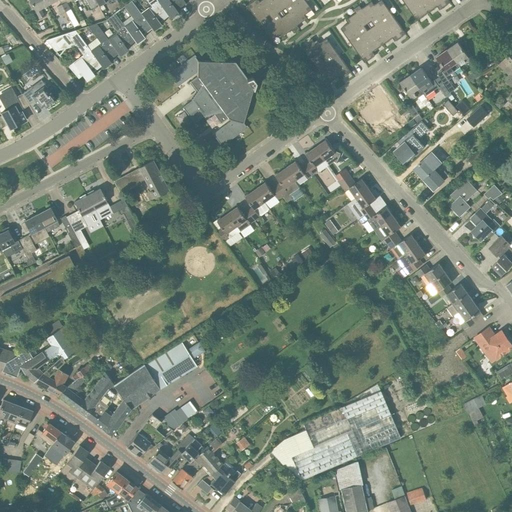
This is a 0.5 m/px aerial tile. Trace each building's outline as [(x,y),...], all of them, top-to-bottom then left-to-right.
[(47,6),(44,0),(29,0),(39,19),(44,16),(40,9),(47,6)] [(59,0),(62,5),(62,6),(65,12),(74,27),(79,25),(70,9),(67,3),(72,0),(59,0)] [(85,0),(91,9),(98,5),(94,0),(85,0)] [(158,1),(156,0),(146,0),(151,6),(141,14),(140,14),(151,29),(153,31),(161,24),(160,23),(163,21),(168,16),(170,18),(158,1)] [(158,0),(158,1),(170,18),(178,12),(174,6),(176,4),(180,8),(186,4),(183,0),(158,0)] [(269,14),(259,1),(258,0),(254,0),(246,6),(248,9),(271,40),(279,34),(281,37),(284,35),(272,19),(269,21),(265,16),(269,14)] [(296,31),(284,15),(281,17),(277,12),(280,10),(273,0),(261,0),(259,1),(269,14),(272,19),(284,35),(291,30),(293,33),(296,31)] [(303,21),(287,0),(273,0),(280,10),(284,7),(288,12),(284,15),(296,31),(299,29),(297,26),(303,21)] [(287,0),(303,21),(307,18),(304,15),(312,9),(304,0),(287,0)] [(393,38),(395,41),(406,34),(404,30),(382,0),(381,0),(374,5),(372,2),(369,4),(393,38)] [(418,0),(402,0),(417,21),(428,13),(418,0)] [(437,7),(432,0),(418,0),(428,13),(437,7)] [(451,2),(448,0),(432,0),(437,7),(440,10),(451,2)] [(140,14),(141,14),(131,1),(124,7),(133,19),(124,26),(137,43),(144,37),(142,35),(151,29),(140,14)] [(359,5),(356,7),(367,22),(370,20),(374,25),(371,28),(383,45),(393,38),(369,4),(362,9),(359,5)] [(62,6),(62,5),(56,7),(60,14),(65,12),(62,6)] [(356,7),(353,9),(356,13),(349,18),(373,52),(383,45),(371,28),(367,30),(363,25),(367,22),(356,7)] [(137,43),(124,26),(115,14),(107,19),(116,31),(107,38),(120,55),(128,49),(126,48),(135,41),(136,43),(137,43)] [(341,29),(362,60),(365,63),(376,55),(373,52),(349,18),(346,20),(348,23),(341,29)] [(88,27),(100,43),(91,51),(103,68),(111,62),(109,60),(116,55),(118,54),(120,56),(120,55),(107,38),(103,33),(96,24),(88,27)] [(75,31),(66,33),(46,40),(55,51),(76,45),(83,55),(68,67),(79,79),(82,76),(86,81),(94,75),(93,73),(101,66),(103,68),(91,51),(90,51),(86,46),(75,31)] [(326,59),(338,77),(340,80),(351,72),(349,69),(327,38),(319,44),(317,40),(314,42),(317,46),(316,46),(322,54),(326,59)] [(328,84),(338,77),(326,59),(322,62),(318,56),(322,54),(316,46),(317,46),(314,42),(312,39),(309,41),(311,44),(304,50),(328,84)] [(457,62),(460,67),(470,59),(459,42),(448,49),(457,62)] [(443,82),(450,93),(455,90),(449,81),(457,75),(454,71),(460,67),(457,62),(448,49),(437,57),(446,69),(438,75),(439,77),(440,77),(443,82)] [(511,85),(511,52),(505,60),(502,62),(511,72),(505,79),(511,85)] [(13,62),(9,54),(1,58),(5,65),(13,62)] [(255,81),(252,76),(247,77),(235,61),(197,61),(195,57),(196,56),(195,54),(168,74),(169,76),(171,75),(177,84),(176,85),(177,87),(197,72),(197,76),(198,77),(190,82),(191,83),(191,82),(197,92),(195,93),(196,94),(194,95),(195,96),(193,97),(193,98),(191,99),(192,100),(189,102),(189,103),(182,108),(183,109),(184,108),(194,122),(193,123),(194,124),(201,118),(201,119),(204,116),(205,117),(207,116),(209,115),(209,116),(211,114),(212,115),(214,113),(214,114),(215,114),(221,122),(220,122),(221,123),(228,118),(228,119),(232,120),(212,134),(213,136),(214,135),(221,145),(220,145),(221,147),(247,128),(243,123),(255,81)] [(439,77),(432,82),(422,67),(411,75),(420,88),(426,96),(439,87),(438,86),(443,82),(440,77),(439,77)] [(470,82),(481,75),(477,70),(466,77),(470,82)] [(422,91),(420,88),(411,75),(400,82),(414,101),(424,94),(422,91)] [(34,86),(22,94),(29,105),(35,100),(41,108),(44,105),(46,107),(56,100),(51,93),(49,94),(45,89),(47,88),(41,80),(34,86)] [(443,82),(438,86),(439,87),(445,97),(450,93),(443,82)] [(29,105),(22,94),(16,97),(3,104),(7,110),(1,113),(10,129),(26,120),(20,109),(22,108),(23,110),(29,105)] [(396,110),(385,94),(373,103),(373,102),(358,112),(374,136),(385,128),(389,134),(401,126),(392,113),(396,110)] [(421,121),(422,120),(412,104),(406,108),(409,111),(418,123),(421,121)] [(409,111),(406,108),(406,106),(398,112),(401,116),(409,111)] [(482,106),(467,119),(474,127),(489,114),(482,106)] [(429,129),(422,120),(397,142),(397,143),(398,142),(401,145),(394,151),(406,164),(426,146),(425,146),(418,139),(430,129),(430,128),(429,129)] [(325,160),(329,166),(334,162),(336,163),(341,154),(336,152),(335,152),(326,140),(316,147),(326,160),(325,160)] [(319,171),(316,166),(325,160),(326,160),(316,147),(306,154),(310,160),(305,164),(313,175),(319,171)] [(473,166),(486,154),(481,148),(468,160),(473,166)] [(415,168),(424,179),(434,170),(429,164),(434,160),(429,155),(415,168)] [(167,190),(152,161),(139,168),(140,169),(138,170),(135,172),(134,170),(114,181),(120,194),(146,180),(151,190),(144,193),(148,200),(167,190)] [(313,175),(305,164),(301,167),(296,161),(286,168),(295,181),(305,174),(308,178),(313,175)] [(295,181),(286,168),(276,175),(280,181),(275,185),(283,196),(288,203),(292,199),(289,195),(299,188),(295,181)] [(344,184),(352,178),(345,169),(336,176),(339,180),(338,181),(342,186),(344,184)] [(434,170),(424,179),(434,190),(449,176),(444,171),(439,175),(434,170)] [(356,183),(352,178),(344,184),(342,186),(346,191),(349,188),(356,198),(369,189),(362,179),(356,183)] [(460,217),(471,207),(466,202),(477,191),(467,180),(453,192),(459,198),(449,206),(460,217)] [(266,182),(256,189),(265,202),(275,195),(278,199),(283,196),(275,185),(270,188),(266,182)] [(502,194),(494,185),(484,195),(488,199),(490,197),(493,200),(502,194)] [(87,195),(100,220),(113,213),(118,210),(121,215),(123,213),(127,220),(132,217),(124,200),(110,207),(100,189),(87,195)] [(270,209),(265,202),(256,189),(245,196),(252,206),(247,209),(255,220),(261,216),(260,216),(270,209)] [(363,216),(373,209),(370,204),(376,199),(369,189),(356,198),(347,205),(358,220),(363,216)] [(74,202),(82,219),(86,227),(100,220),(87,195),(74,202)] [(498,204),(503,199),(500,196),(495,200),(498,204)] [(127,201),(130,207),(139,203),(136,197),(127,201)] [(492,222),(485,214),(495,204),(490,200),(481,210),(472,218),(478,226),(473,231),(481,240),(491,230),(494,232),(501,226),(494,220),(492,222)] [(255,220),(247,209),(242,213),(238,206),(228,213),(240,231),(255,220)] [(377,213),(373,209),(363,216),(358,220),(361,225),(367,221),(374,231),(381,226),(394,216),(387,206),(377,213)] [(44,227),(47,233),(60,226),(57,220),(56,219),(60,217),(55,207),(51,210),(50,208),(37,214),(44,227)] [(240,231),(228,213),(218,221),(222,227),(217,230),(225,241),(240,231)] [(47,233),(44,227),(37,214),(25,221),(26,223),(22,225),(25,232),(29,230),(31,232),(29,233),(34,242),(48,235),(47,233)] [(81,245),(71,227),(66,216),(60,219),(65,229),(75,248),(81,245)] [(381,226),(388,236),(384,239),(388,244),(398,236),(395,231),(401,227),(394,216),(381,226)] [(77,224),(71,227),(81,245),(87,242),(80,230),(77,224)] [(329,231),(333,236),(338,232),(334,227),(329,231)] [(0,246),(2,249),(1,250),(6,258),(22,249),(27,260),(33,257),(31,253),(23,238),(16,241),(11,231),(9,232),(8,230),(0,234),(0,246)] [(319,235),(329,248),(335,244),(325,231),(319,235)] [(402,241),(398,236),(388,244),(398,259),(406,254),(419,244),(411,234),(402,241)] [(28,235),(23,238),(31,253),(36,250),(28,235)] [(511,264),(511,249),(509,246),(511,244),(502,235),(489,249),(497,257),(498,256),(500,258),(493,266),(502,275),(511,264)] [(406,254),(398,259),(397,260),(403,269),(398,272),(402,279),(423,264),(419,259),(426,254),(419,244),(406,254)] [(260,248),(255,252),(259,258),(264,254),(260,248)] [(314,257),(309,250),(302,255),(306,262),(314,257)] [(0,297),(5,309),(77,273),(69,256),(48,266),(51,272),(0,297)] [(303,263),(298,256),(291,261),(296,268),(303,263)] [(432,283),(446,272),(439,263),(430,270),(426,265),(416,272),(420,277),(425,273),(432,283)] [(263,275),(266,273),(260,265),(258,267),(263,275)] [(438,292),(448,285),(452,282),(446,272),(432,283),(438,292)] [(452,290),(448,285),(438,292),(442,297),(447,294),(454,303),(467,292),(461,283),(452,290)] [(474,302),(467,292),(454,303),(446,308),(453,317),(460,312),(474,302)] [(460,312),(466,320),(461,324),(465,330),(475,323),(472,317),(481,311),(474,302),(460,312)] [(80,318),(88,330),(96,325),(88,313),(80,318)] [(495,336),(489,327),(475,337),(493,361),(511,347),(511,344),(502,331),(495,336)] [(59,352),(61,356),(63,359),(74,352),(69,347),(59,329),(46,338),(51,345),(40,352),(37,354),(32,346),(28,349),(19,354),(5,362),(2,368),(1,370),(16,376),(20,367),(23,372),(27,375),(34,382),(42,374),(43,373),(38,368),(41,365),(59,352)] [(197,367),(192,359),(186,350),(181,342),(144,365),(160,390),(197,367)] [(186,350),(192,359),(205,351),(199,342),(186,350)] [(5,362),(19,354),(0,347),(0,367),(2,368),(5,362)] [(63,359),(61,356),(43,373),(42,374),(48,377),(64,362),(63,359)] [(502,379),(511,372),(511,363),(498,371),(502,379)] [(144,365),(113,386),(118,392),(123,398),(132,410),(160,390),(144,365)] [(87,373),(83,367),(77,372),(78,373),(80,377),(84,375),(87,373)] [(55,371),(48,377),(42,374),(34,382),(53,393),(59,396),(65,388),(62,386),(69,375),(58,369),(57,372),(55,371)] [(109,390),(111,386),(112,387),(113,385),(114,385),(116,384),(106,373),(93,390),(103,398),(109,390)] [(59,396),(70,404),(77,410),(87,417),(103,398),(93,390),(84,401),(76,396),(73,394),(86,377),(84,375),(80,377),(75,381),(70,384),(65,388),(59,396)] [(109,390),(103,398),(87,417),(94,423),(103,411),(106,408),(116,395),(109,390)] [(292,456),(302,481),(357,457),(400,438),(380,391),(342,406),(303,424),(305,429),(313,447),(292,456)] [(465,402),(469,412),(488,404),(484,394),(465,402)] [(112,413),(106,408),(103,411),(94,423),(111,435),(131,409),(131,410),(132,410),(123,398),(112,413)] [(3,400),(0,406),(0,416),(7,419),(13,404),(3,400)] [(160,420),(161,421),(167,426),(172,430),(197,412),(190,401),(176,411),(175,409),(160,420)] [(23,407),(13,404),(7,419),(17,423),(23,407)] [(23,407),(17,423),(15,428),(23,431),(27,427),(33,411),(23,407)] [(478,424),(476,420),(483,417),(478,408),(468,413),(475,426),(478,424)] [(161,421),(160,420),(152,414),(148,418),(127,446),(141,458),(149,448),(159,442),(165,437),(173,431),(172,430),(167,426),(161,434),(155,429),(161,421)] [(51,445),(61,432),(49,423),(42,432),(38,429),(35,433),(51,445)] [(313,447),(305,429),(283,439),(270,451),(298,483),(302,481),(292,456),(313,447)] [(74,442),(61,432),(51,445),(44,455),(42,458),(40,462),(43,464),(33,477),(38,481),(48,467),(48,468),(53,462),(55,464),(60,457),(61,458),(64,454),(65,454),(74,442)] [(28,446),(34,436),(29,433),(23,443),(28,446)] [(176,447),(178,448),(181,452),(188,444),(189,445),(194,439),(188,434),(176,447)] [(241,451),(249,445),(243,437),(235,443),(241,451)] [(196,452),(202,446),(194,439),(189,445),(188,444),(181,452),(178,448),(169,458),(165,463),(167,465),(161,473),(166,476),(172,470),(170,467),(183,454),(189,459),(186,463),(190,462),(194,458),(198,453),(196,452)] [(163,445),(159,442),(149,448),(141,458),(161,473),(167,465),(165,463),(169,458),(159,450),(163,445)] [(77,479),(89,464),(83,460),(88,453),(88,452),(79,445),(66,463),(72,467),(68,472),(77,479)] [(202,464),(211,475),(219,467),(222,465),(223,464),(213,453),(207,446),(199,455),(198,453),(194,458),(202,464)] [(29,477),(40,462),(42,458),(36,454),(23,473),(29,477)] [(7,471),(9,459),(3,458),(1,470),(7,471)] [(197,469),(201,465),(202,464),(194,458),(190,462),(186,463),(183,463),(172,481),(182,489),(192,476),(191,476),(192,474),(188,471),(192,465),(197,469)] [(14,472),(16,460),(9,459),(7,471),(14,472)] [(219,467),(211,475),(214,478),(208,485),(201,480),(196,486),(207,494),(212,488),(214,490),(216,488),(223,494),(240,474),(225,460),(223,464),(222,465),(219,467)] [(93,489),(97,484),(109,468),(100,461),(94,468),(89,464),(77,479),(93,489)] [(117,492),(127,479),(116,471),(107,484),(117,492)] [(119,507),(127,504),(131,503),(132,503),(136,497),(132,494),(137,487),(127,479),(117,492),(113,496),(119,507)] [(93,496),(98,494),(105,490),(97,484),(93,489),(90,493),(93,496)] [(366,511),(361,485),(341,489),(346,511),(366,511)] [(289,498),(300,492),(297,487),(286,493),(289,498)] [(411,505),(427,499),(422,488),(407,494),(411,505)] [(105,490),(98,494),(101,499),(108,496),(105,490)] [(296,508),(305,503),(303,498),(300,492),(289,498),(292,504),(296,508)] [(154,511),(160,505),(146,494),(141,500),(136,497),(132,503),(131,503),(127,504),(130,511),(154,511)] [(391,511),(410,511),(405,496),(388,503),(391,511)] [(250,511),(233,497),(225,508),(230,511),(258,511),(262,508),(256,503),(250,511)] [(339,511),(340,511),(337,511),(334,497),(319,500),(321,511),(339,511)]
